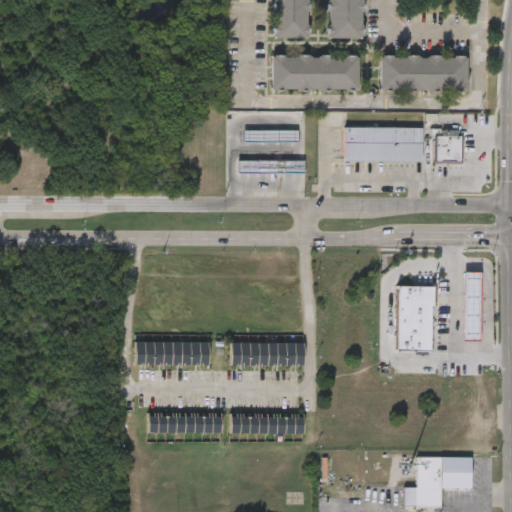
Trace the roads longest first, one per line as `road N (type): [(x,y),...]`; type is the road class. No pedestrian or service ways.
road 1 (secondary): [(511,206),(0,207)]
road 2 (secondary): [(511,30),(509,511)]
road 3 (secondary): [(0,239),(304,238)]
